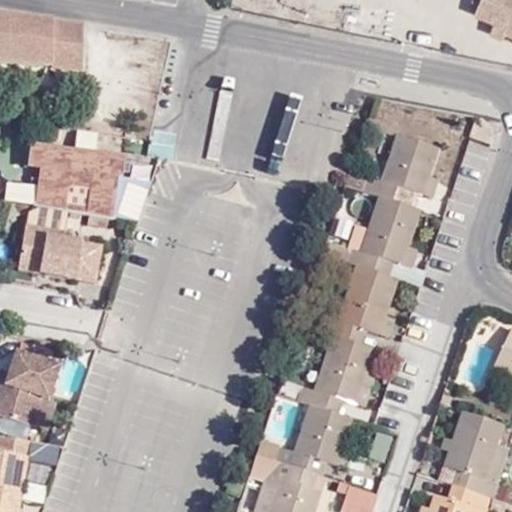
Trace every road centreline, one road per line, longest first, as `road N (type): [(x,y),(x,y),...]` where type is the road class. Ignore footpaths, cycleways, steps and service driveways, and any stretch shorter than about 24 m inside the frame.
road 1 (unclassified): [(511,87),(59,0)]
road 2 (residential): [(465,280),(386,511)]
road 3 (residential): [(140,346),(0,312)]
road 4 (residential): [(511,144),(465,280)]
